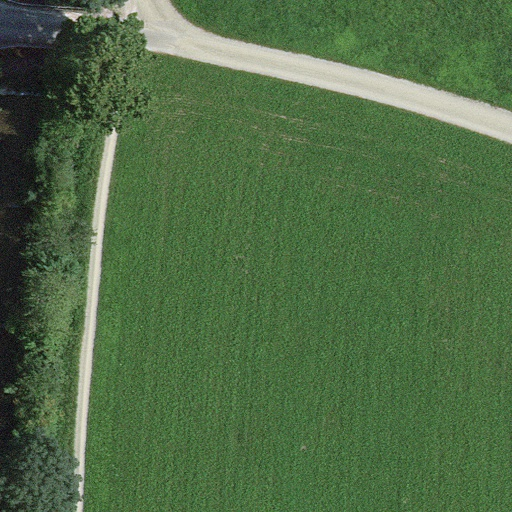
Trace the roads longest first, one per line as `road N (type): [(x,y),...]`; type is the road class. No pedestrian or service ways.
road 1 (track): [(511,130),(220,53),(0,23)]
road 2 (track): [(139,0),(137,37),(120,49),(98,218),(76,511)]
